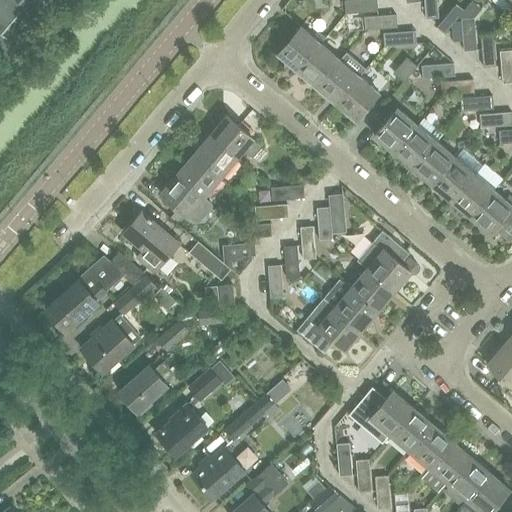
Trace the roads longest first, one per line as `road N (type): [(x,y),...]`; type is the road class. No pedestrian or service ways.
road 1 (residential): [(464,267),(214,57)]
road 2 (residential): [(64,230),(214,57)]
road 3 (tertiary): [(138,511),(0,354)]
road 4 (residential): [(435,368),(402,341),(464,267)]
